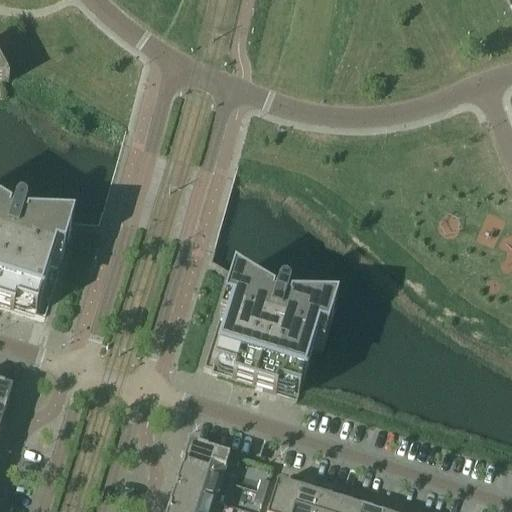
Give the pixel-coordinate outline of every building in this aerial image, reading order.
[(8,225),(9,221),(0,214),(0,305),(35,316),(38,306),(49,270),(58,273),(72,227),(25,225),(24,230),(21,229),(24,219),(24,216),(22,213),(19,212),(15,213),(13,216),(10,225),(8,225)] [(270,306),(272,302),(231,277),(217,322),(227,325),(215,362),(212,371),(255,385),(255,384),(263,387),(261,394),(275,398),(277,391),(298,397),(300,389),(316,338),(325,340),(335,309),(288,307),(286,311),(284,311),(287,301),(287,297),(285,295),(281,293),(278,295),(276,297),(273,307),(270,306)] [(0,415),(4,416),(11,394),(3,391),(0,389),(0,415)] [(181,471),(221,484),(228,461),(206,454),(196,451),(188,449),(181,471)] [(214,505),(221,484),(181,471),(174,493),(223,508),(224,508),(214,505)] [(256,495),(264,497),(268,486),(260,483),(256,495)] [(291,511),(297,493),(276,487),(267,511),(291,511)] [(222,511),(223,508),(174,493),(168,511),(222,511)] [(314,511),(318,500),(297,493),(291,511),(314,511)] [(260,509),(264,497),(256,495),(253,506),(260,509)] [(336,511),(339,506),(318,500),(314,511),(336,511)]
